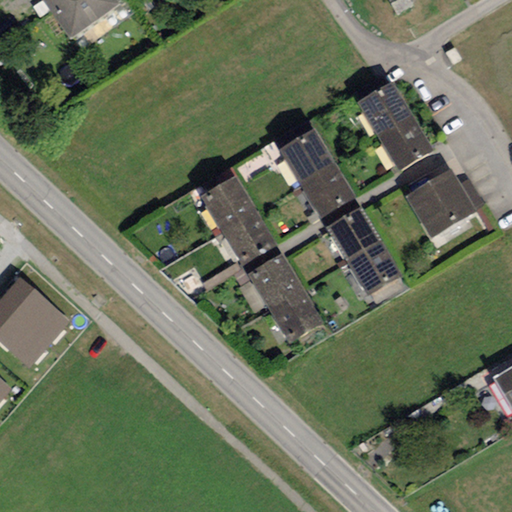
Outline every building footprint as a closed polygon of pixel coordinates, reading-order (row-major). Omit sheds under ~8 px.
[(125,9),(118,0),(43,0),(39,3),(71,47),(125,9)] [(408,0),(388,0),(386,1),(396,18),(414,8),(408,0)] [(357,103),(375,135),(410,114),(392,83),(357,103)] [(410,114),(375,135),(398,171),(432,151),(410,114)] [(313,130),(279,150),(299,183),(332,163),(313,130)] [(359,208),(332,163),(299,183),(325,228),(359,208)] [(406,203),(432,245),(478,217),(452,174),(406,203)] [(200,196),(222,233),(257,213),(235,177),(200,196)] [(380,243),(359,208),(325,228),(346,263),(380,243)] [(257,213),(222,233),(248,276),(282,256),(257,213)] [(399,276),(380,243),(346,263),(366,296),(399,276)] [(248,276),(268,310),(303,290),(282,256),(248,276)] [(66,327),(18,285),(0,305),(0,345),(28,370),(66,327)] [(303,290),(268,310),(285,338),(293,333),(296,340),(323,324),(303,290)] [(511,371),(493,383),(511,415),(511,371)] [(0,404),(10,393),(0,384),(0,404)]
